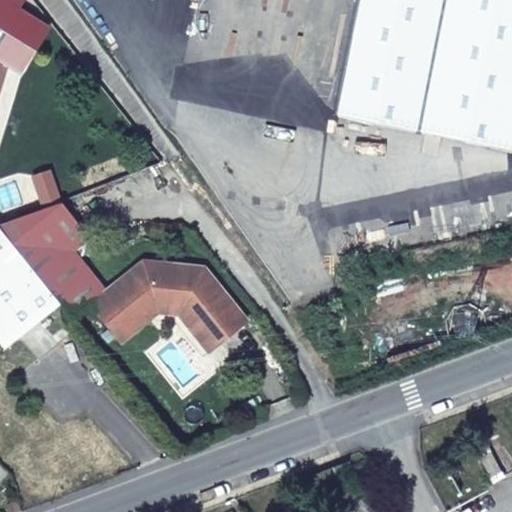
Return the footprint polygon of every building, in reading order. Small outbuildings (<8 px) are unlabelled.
[(21,74),(49,28),(27,0),(0,0),(0,90),(8,66),(21,74)] [(511,0),(195,0),(182,66),(275,86),(270,110),(325,122),(332,123),(334,114),(511,149),(511,0)] [(307,208),(325,122),(270,110),(275,86),(182,66),(169,133),(291,306),(339,291),(333,265),(324,222),(307,208)] [(511,181),(324,222),(333,265),(511,228),(511,181)] [(59,207),(0,228),(0,235),(60,307),(71,321),(90,306),(116,339),(154,306),(188,308),(218,343),(246,320),(203,267),(143,262),(106,293),(73,253),(87,241),(59,207)] [(60,307),(0,235),(0,344),(6,351),(60,307)] [(210,350),(218,343),(188,308),(154,306),(116,339),(120,343),(157,313),(181,314),(210,350)]
